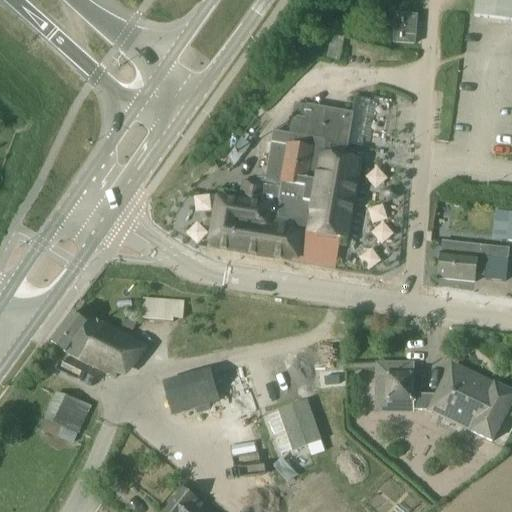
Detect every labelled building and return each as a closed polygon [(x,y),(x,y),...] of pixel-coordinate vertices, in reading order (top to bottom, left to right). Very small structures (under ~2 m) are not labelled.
[(511,0),(475,0),(474,18),(511,21),(511,0)] [(415,45),(416,17),(395,16),(393,44),(415,45)] [(336,269),(341,239),(348,241),(362,161),(329,156),(331,146),(348,149),(354,114),(307,107),(305,120),(292,118),(290,135),(273,133),(264,187),(243,183),(240,201),(217,197),(208,248),(289,261),(290,261),(336,269)] [(438,279),(475,283),(476,276),(485,277),(485,279),(506,281),(509,250),(489,247),(488,253),(475,251),(474,257),(472,257),(457,255),(458,244),(442,243),(441,253),(438,279)] [(143,299),(141,321),(173,323),(174,320),(183,321),(184,302),(143,299)] [(51,343),(65,354),(107,376),(111,373),(116,375),(126,377),(145,351),(146,348),(104,326),(91,319),(87,325),(72,314),(51,343)] [(413,410),(413,362),(376,362),(375,410),(413,410)] [(211,370),(163,383),(171,416),(220,403),(211,370)] [(428,412),(447,421),(492,443),(511,403),(511,393),(493,385),(465,371),(457,387),(444,380),(428,412)] [(55,394),(39,432),(73,445),(77,435),(78,436),(90,408),(55,394)] [(187,486),(183,490),(164,511),(209,511),(212,507),(206,502),(202,506),(195,501),(199,497),(187,486)]
